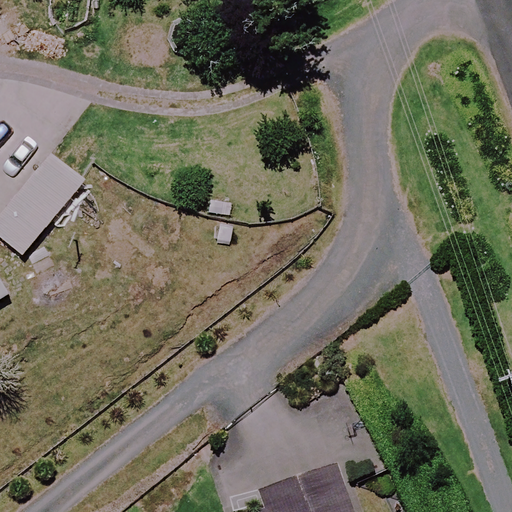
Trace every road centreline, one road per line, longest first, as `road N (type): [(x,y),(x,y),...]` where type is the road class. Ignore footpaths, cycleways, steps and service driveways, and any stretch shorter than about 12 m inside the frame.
road 1 (unknown): [(78,511),(403,277),(370,152),(371,109),(386,74),(480,0)]
road 2 (unknown): [(403,277),(501,511)]
